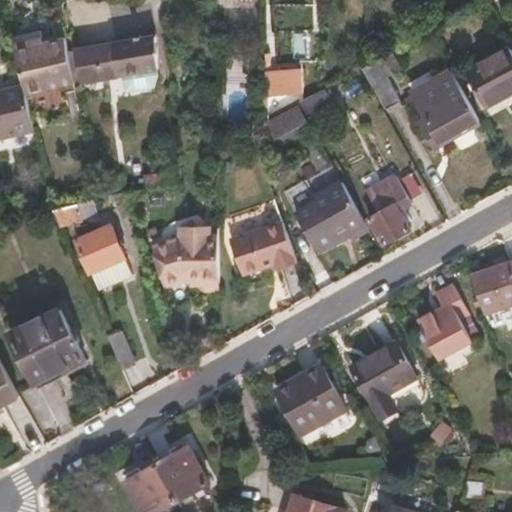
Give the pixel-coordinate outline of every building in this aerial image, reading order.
[(158,36),(77,50),(83,82),(159,69),(158,36)] [(25,86),(27,92),(76,83),(70,51),(67,38),(45,42),(44,37),(15,42),(25,86)] [(511,93),(511,49),(511,48),(467,72),(486,107),(511,93)] [(77,50),(70,51),(76,83),(83,82),(77,50)] [(387,75),(401,67),(394,52),(364,69),(387,110),(402,101),(387,75)] [(302,70),(268,73),(269,95),(303,92),(318,91),(317,76),(302,77),(302,70)] [(480,121),(452,70),(413,91),(429,119),(421,124),(428,137),(436,133),(441,142),(443,141),(480,121)] [(0,138),(36,130),(25,86),(0,91),(0,138)] [(335,104),(326,88),(321,91),(301,102),(303,106),(313,100),(320,112),(335,104)] [(310,118),(320,112),(313,100),(303,106),(310,118)] [(307,119),(300,106),(269,123),(276,134),(307,119)] [(436,133),(428,137),(435,149),(445,143),(443,141),(441,142),(436,133)] [(149,188),(179,185),(178,171),(147,175),(149,188)] [(411,230),(400,210),(413,203),(397,175),(368,192),(380,213),(370,219),(385,245),(411,230)] [(354,243),(372,233),(344,182),(316,197),(319,202),(297,214),(319,253),(350,236),(354,243)] [(126,191),(131,209),(180,202),(179,185),(149,188),(126,191)] [(56,209),(80,203),(94,199),(92,191),(53,199),(56,209)] [(4,220),(32,214),(28,199),(1,205),(4,220)] [(56,209),(62,227),(85,221),(80,203),(56,209)] [(279,270),(298,263),(284,223),(232,240),(244,274),(276,262),(279,270)] [(99,290),(114,283),(106,267),(127,258),(113,226),(78,240),(99,290)] [(201,290),(220,290),(219,242),(211,243),(211,235),(182,235),(182,243),(155,250),(167,291),(186,281),(201,281),(201,290)] [(106,267),(114,283),(134,275),(127,258),(106,267)] [(511,261),(472,275),(484,314),(511,304),(511,261)] [(460,319),(469,314),(461,299),(454,285),(437,295),(444,308),(419,322),(440,359),(472,341),(464,326),(460,319)] [(86,359),(61,308),(11,333),(37,383),(86,359)] [(473,321),(469,314),(460,319),(464,326),(473,321)] [(109,337),(118,333),(116,328),(107,332),(109,337)] [(109,337),(122,368),(136,362),(123,331),(118,333),(109,337)] [(397,342),(352,367),(372,402),(417,378),(397,342)] [(0,407),(21,396),(0,358),(0,407)] [(347,409),(322,366),(278,390),(302,434),(347,409)] [(158,464),(179,501),(210,484),(189,446),(158,464)] [(143,511),(159,511),(179,501),(158,464),(127,481),(143,511)] [(483,483),(468,482),(467,499),(482,499),(483,483)] [(346,511),(296,495),(290,511),(346,511)]
